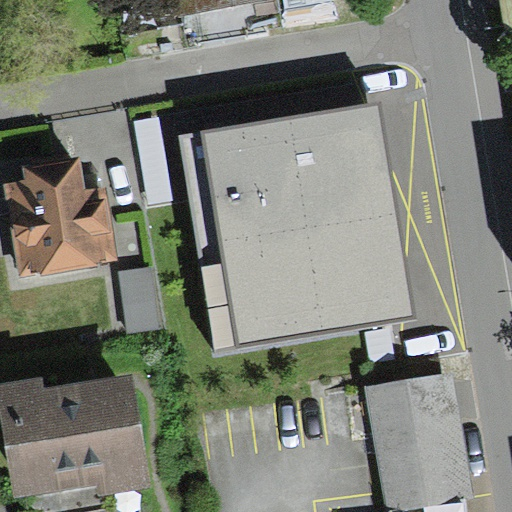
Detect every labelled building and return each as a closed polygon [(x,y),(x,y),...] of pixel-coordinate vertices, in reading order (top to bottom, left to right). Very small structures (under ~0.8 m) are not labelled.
[(380,109),(181,139),(216,350),(362,327),(393,323),(415,319),(380,109)] [(173,115),(146,118),(156,200),(183,197),(173,115)] [(25,181),(4,186),(21,278),(119,260),(108,186),(85,189),(81,157),(23,166),(25,181)] [(470,511),(452,395),(448,372),(367,385),(367,393),(387,511),(470,511)] [(43,377),(0,384),(0,411),(14,500),(98,487),(99,497),(151,488),(133,375),(45,389),(43,377)]
